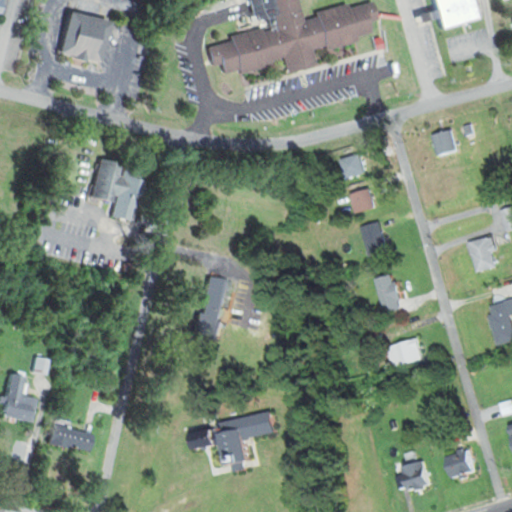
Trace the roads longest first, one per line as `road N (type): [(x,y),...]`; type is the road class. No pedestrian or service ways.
road 1 (residential): [(511,82),(351,129),(257,144),(186,137),(0,89)]
road 2 (residential): [(508,510),(393,116)]
road 3 (residential): [(98,511),(186,137)]
